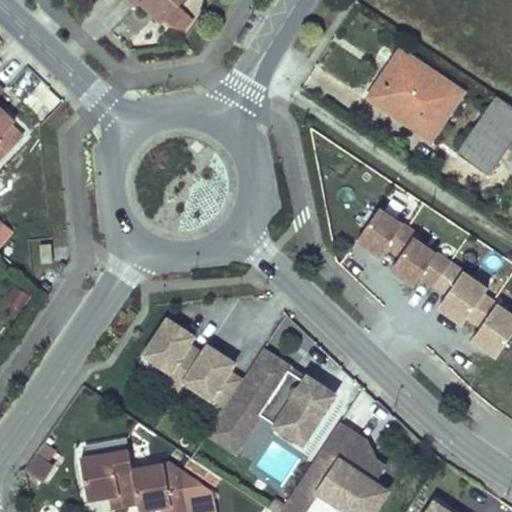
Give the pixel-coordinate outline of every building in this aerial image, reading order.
[(134,0),(139,5),(143,0),(165,21),(184,0),(134,0)] [(253,26),(247,22),(237,38),(244,41),(253,26)] [(369,95),(384,105),(388,99),(436,131),(464,90),(401,48),(369,95)] [(0,96),(5,91),(0,86),(0,154),(4,159),(24,138),(13,127),(17,123),(0,107),(0,96)] [(511,141),(511,101),(500,94),(461,152),(490,173),(511,141)] [(388,99),(384,105),(432,137),(436,131),(388,99)] [(381,206),(359,237),(382,253),(388,244),(403,221),(381,206)] [(0,244),(3,247),(15,227),(0,218),(0,244)] [(403,221),(388,244),(402,253),(415,235),(417,231),(403,221)] [(402,253),(393,267),(416,283),(422,274),(438,251),(415,235),(402,253)] [(55,261),(53,243),(42,244),(44,263),(55,261)] [(438,251),(422,274),(436,283),(451,260),(438,251)] [(466,270),(451,260),(436,283),(435,285),(448,294),(466,270)] [(448,294),(439,307),(464,323),(470,315),(485,293),(489,287),(466,270),(448,294)] [(4,299),(24,309),(32,293),(12,284),(4,299)] [(500,302),(485,293),(470,315),(483,324),(500,302)] [(483,324),(475,337),(500,353),(511,335),(511,310),(500,302),(483,324)] [(172,372),(190,346),(196,337),(169,319),(146,355),(172,372)] [(185,382),(204,355),(190,346),(172,372),(166,381),(180,390),(185,382)] [(236,364),(209,346),(204,355),(185,382),(212,399),(230,373),(236,364)] [(243,381),(223,412),(251,430),(262,413),(305,442),(334,398),(337,394),(310,376),(307,380),(263,351),(243,381)] [(206,407),(220,416),(223,412),(243,381),(230,373),(212,399),(206,407)] [(220,416),(210,432),(237,450),(251,430),(223,412),(220,416)] [(341,424),(298,488),(315,500),(321,491),(351,511),(373,511),(389,490),(376,481),(386,466),(362,450),(367,441),(341,424)] [(376,459),(367,441),(362,450),(376,459)] [(132,468),(129,450),(80,457),(87,498),(109,495),(111,508),(138,503),(132,468)] [(54,465),(36,453),(25,470),(42,482),(54,465)] [(217,511),(214,490),(172,462),(165,463),(169,482),(183,479),(188,511),(217,511)] [(165,463),(132,468),(138,503),(140,509),(160,505),(161,511),(188,511),(183,479),(169,482),(165,463)] [(286,506),(295,511),(307,511),(315,500),(298,488),(286,506)] [(282,511),(286,506),(276,499),(270,508),(275,511),(282,511)] [(451,511),(436,502),(429,511),(451,511)]
